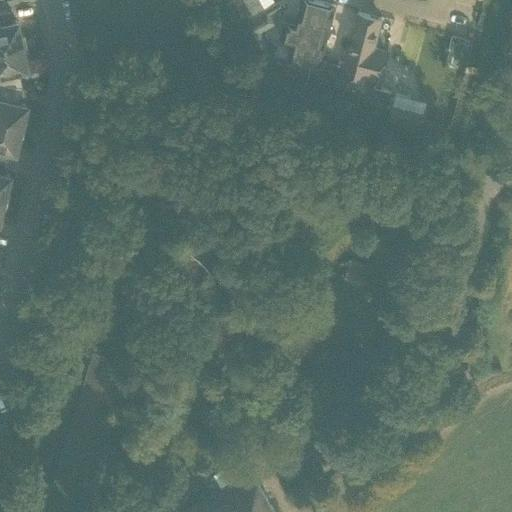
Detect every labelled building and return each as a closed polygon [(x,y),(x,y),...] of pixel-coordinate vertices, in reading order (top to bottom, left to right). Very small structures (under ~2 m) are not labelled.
[(224,0),(238,23),(252,15),(243,0),(224,0)] [(316,3),(302,0),(293,0),(285,42),(307,47),(316,3)] [(349,14),(341,62),(370,67),(378,19),(349,14)] [(252,15),(238,23),(267,75),(271,76),(317,88),(322,70),(305,65),(304,69),(275,61),(275,59),(267,45),(269,44),(261,30),(252,15)] [(0,21),(0,48),(21,45),(16,20),(0,24),(0,21)] [(21,45),(0,48),(0,86),(19,86),(16,71),(26,69),(21,45)] [(439,62),(453,66),(456,54),(441,51),(439,62)] [(322,70),(317,88),(363,101),(387,107),(391,91),(338,77),(341,64),(324,60),(322,70)] [(0,123),(19,128),(25,104),(15,102),(19,86),(0,86),(0,123)] [(422,112),(391,104),(387,121),(418,130),(422,112)] [(19,128),(0,123),(0,149),(14,152),(19,128)] [(0,197),(3,198),(8,174),(0,172),(0,197)] [(351,198),(347,219),(395,227),(399,207),(351,198)] [(348,261),(344,281),(369,286),(372,265),(348,261)] [(93,351),(43,511),(81,511),(128,362),(93,351)] [(0,473),(3,473),(10,443),(6,423),(0,423),(0,473)] [(275,511),(270,502),(246,458),(225,471),(232,482),(180,511),(275,511)]
